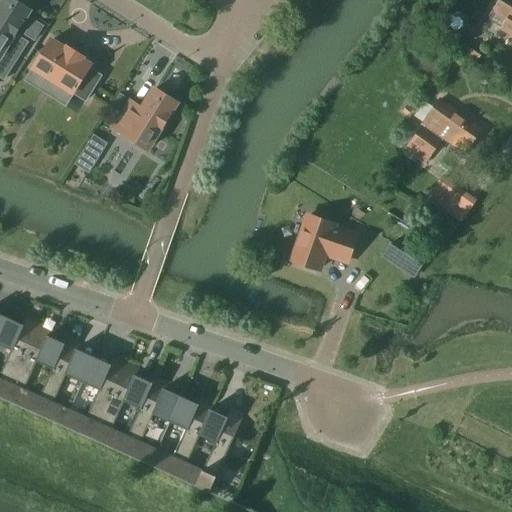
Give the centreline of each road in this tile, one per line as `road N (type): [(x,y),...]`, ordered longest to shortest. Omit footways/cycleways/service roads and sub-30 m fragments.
road 1 (residential): [(135,318),(219,63)]
road 2 (residential): [(347,394),(135,318)]
road 3 (residential): [(135,318),(0,271)]
